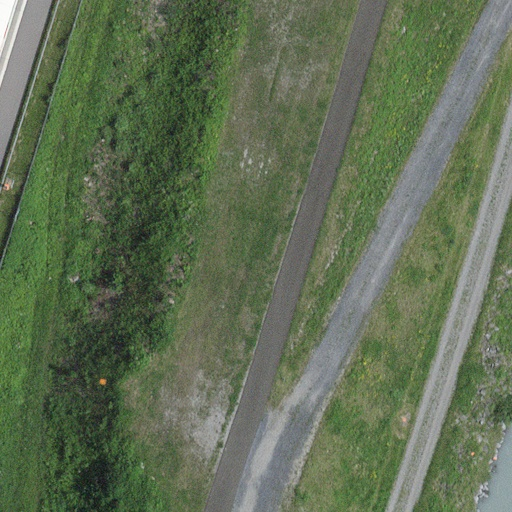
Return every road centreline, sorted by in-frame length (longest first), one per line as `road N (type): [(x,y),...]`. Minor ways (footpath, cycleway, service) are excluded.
road 1 (track): [(267,511),(248,455),(299,418),(346,341),(511,3)]
road 2 (track): [(379,0),(229,511)]
road 3 (track): [(409,511),(511,180)]
